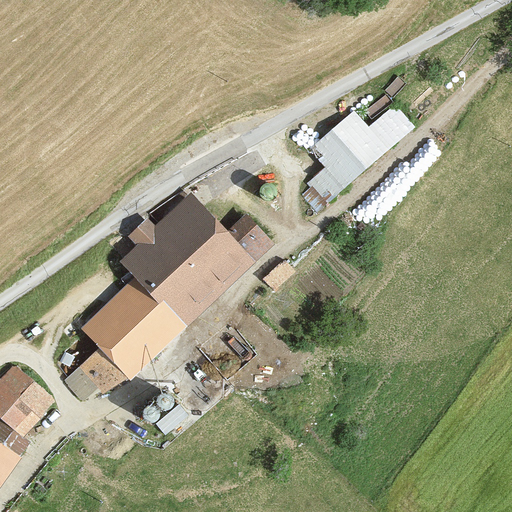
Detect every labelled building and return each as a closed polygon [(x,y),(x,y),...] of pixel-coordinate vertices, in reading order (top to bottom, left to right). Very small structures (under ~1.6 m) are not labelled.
[(302,135),(324,167),(310,177),(322,195),(419,129),(400,101),(366,124),(351,102),(302,135)] [(135,287),(85,329),(121,371),(265,248),(239,218),(220,234),(188,196),(157,222),(145,208),(116,233),(135,255),(119,268),(135,287)] [(18,370),(0,387),(0,446),(4,449),(52,400),(18,370)] [(169,399),(155,386),(143,399),(157,412),(169,399)] [(0,446),(0,475),(14,457),(4,449),(0,446)]
